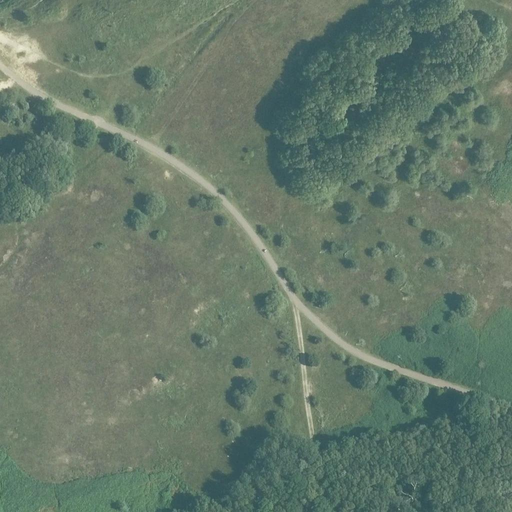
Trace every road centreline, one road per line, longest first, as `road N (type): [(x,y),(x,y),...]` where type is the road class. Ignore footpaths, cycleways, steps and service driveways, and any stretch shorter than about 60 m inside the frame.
road 1 (track): [(294,300),(249,230),(208,186),(37,94),(0,65)]
road 2 (track): [(511,409),(354,352),(294,300)]
